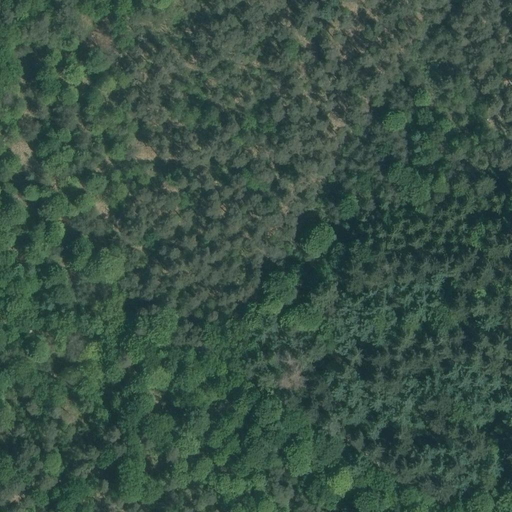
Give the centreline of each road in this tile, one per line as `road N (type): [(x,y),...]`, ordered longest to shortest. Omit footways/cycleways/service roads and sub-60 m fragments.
road 1 (track): [(0,309),(204,337),(246,353),(365,428),(440,502)]
road 2 (track): [(234,348),(295,224),(450,0)]
